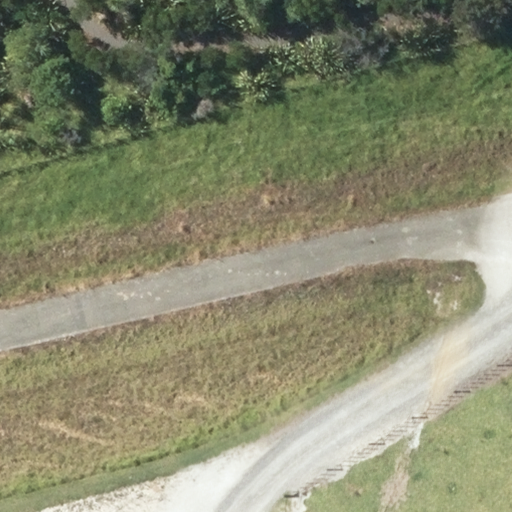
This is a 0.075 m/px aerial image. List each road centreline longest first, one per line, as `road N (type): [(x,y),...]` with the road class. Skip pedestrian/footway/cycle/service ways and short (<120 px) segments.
road 1 (track): [(0,332),(366,245),(511,224)]
road 2 (track): [(511,318),(201,511)]
